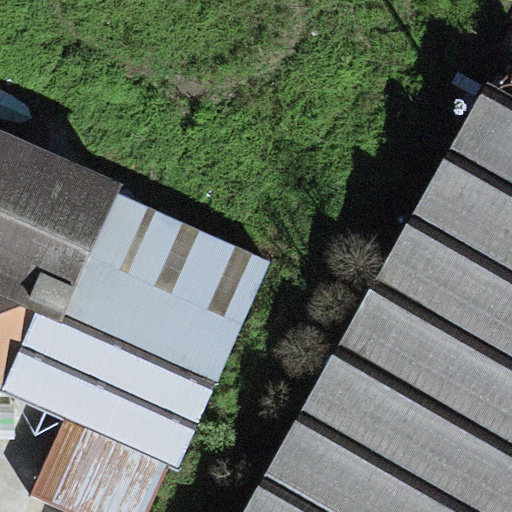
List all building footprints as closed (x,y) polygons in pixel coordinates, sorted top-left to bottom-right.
[(511,511),(511,88),(501,82),(261,511),(511,511)] [(138,213),(0,155),(0,301),(46,320),(86,337),(138,213)] [(278,272),(138,213),(86,337),(226,395),(278,272)] [(0,429),(10,405),(46,320),(0,301),(0,429)] [(86,337),(46,320),(10,405),(77,433),(190,481),(226,395),(86,337)] [(177,511),(190,481),(77,433),(46,509),(53,511),(177,511)]
